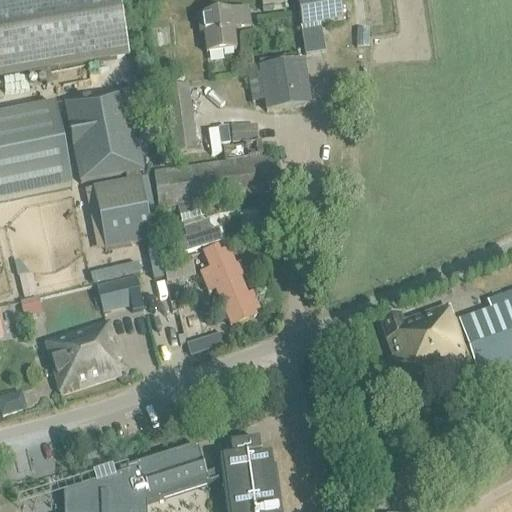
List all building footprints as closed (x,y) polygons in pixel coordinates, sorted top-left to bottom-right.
[(0,0),(0,79),(128,57),(118,0),(0,0)] [(297,0),(301,28),(343,21),(339,0),(297,0)] [(234,30),(251,27),(248,9),(197,16),(200,34),(204,34),(207,54),(236,50),(234,30)] [(296,55),(284,57),(285,64),(297,62),(296,55)] [(285,64),(278,65),(259,68),(267,112),(311,105),(303,61),(297,62),(285,64)] [(196,148),(187,87),(164,90),(172,151),(196,148)] [(139,159),(146,157),(143,142),(144,142),(136,91),(63,106),(79,184),(141,171),(139,159)] [(0,203),(71,189),(54,106),(0,116),(0,203)] [(232,128),(233,143),(257,142),(257,126),(232,128)] [(220,146),(229,145),(227,130),(218,131),(220,146)] [(153,173),(158,210),(176,208),(196,205),(276,195),(271,156),(262,157),(260,143),(231,147),(233,163),(153,173)] [(92,190),(106,252),(152,242),(138,180),(92,190)] [(196,205),(176,208),(180,220),(199,214),(196,205)] [(253,207),(254,224),(271,223),(270,206),(253,207)] [(186,240),(177,243),(181,256),(223,243),(217,229),(211,232),(208,222),(183,230),(186,240)] [(163,244),(167,264),(181,260),(176,241),(163,244)] [(154,244),(145,247),(153,281),(162,279),(154,244)] [(207,294),(215,291),(230,328),(256,317),(254,313),(259,311),(252,294),(248,296),(240,278),(246,276),(240,263),(236,265),(229,248),(220,252),(218,246),(201,253),(208,269),(198,274),(207,294)] [(181,260),(167,264),(162,265),(167,284),(195,277),(190,258),(181,260)] [(89,275),(92,284),(140,273),(137,263),(89,275)] [(97,287),(104,314),(142,305),(135,277),(97,287)] [(404,327),(400,316),(380,324),(402,390),(474,366),(482,390),(511,378),(511,293),(487,302),(490,311),(458,322),(454,324),(449,309),(404,327)] [(20,302),(22,312),(23,318),(41,313),(37,298),(20,302)] [(109,324),(46,344),(62,397),(119,379),(115,363),(121,361),(109,324)] [(21,392),(0,398),(0,415),(1,418),(26,411),(21,392)] [(60,439),(62,447),(71,445),(69,437),(60,439)] [(140,511),(141,509),(145,509),(145,506),(221,482),(225,511),(276,511),(270,458),(260,460),(257,443),(229,447),(231,460),(218,461),(220,471),(205,476),(195,448),(119,473),(120,478),(109,481),(69,493),(69,511),(140,511)] [(375,449),(376,473),(391,472),(390,448),(375,449)]
